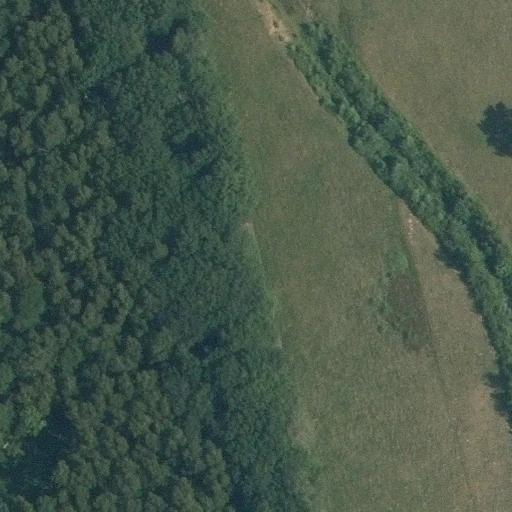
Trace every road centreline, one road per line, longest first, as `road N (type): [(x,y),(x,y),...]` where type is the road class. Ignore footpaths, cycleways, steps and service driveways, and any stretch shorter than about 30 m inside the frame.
road 1 (track): [(218,123),(317,511)]
road 2 (track): [(186,0),(218,123)]
